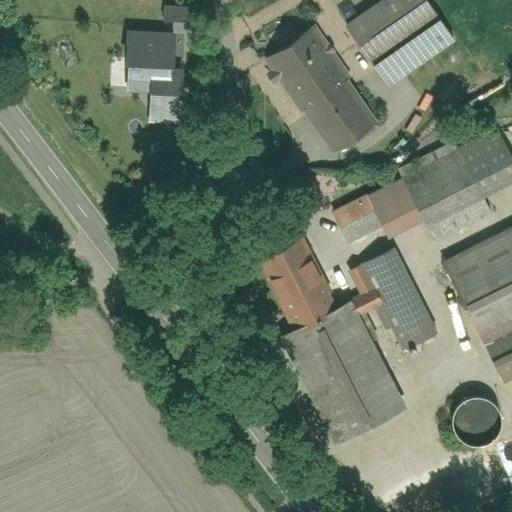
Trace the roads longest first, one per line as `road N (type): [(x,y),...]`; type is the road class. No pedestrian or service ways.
road 1 (unclassified): [(223,0),(238,175),(219,204),(120,261)]
road 2 (secondary): [(311,511),(120,261)]
road 3 (secondary): [(120,261),(0,106)]
road 4 (track): [(0,290),(94,282),(120,261)]
